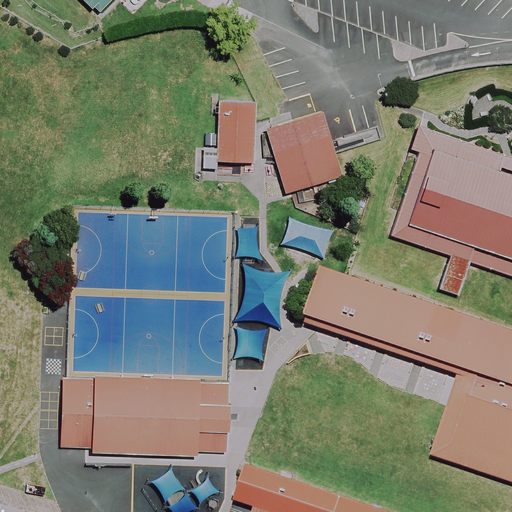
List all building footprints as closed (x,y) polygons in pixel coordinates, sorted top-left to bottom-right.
[(90,0),(95,5),(98,2),(104,8),(111,0),(90,0)] [(258,159),(260,99),(223,97),(221,158),(258,159)] [(469,107),(467,131),(491,126),(506,130),(511,107),(511,102),(502,100),(470,107),(469,107)] [(347,172),(327,108),(269,125),(289,190),(347,172)] [(511,153),(509,153),(422,122),(414,144),(423,147),(394,232),(454,252),(473,258),(511,271),(511,153)] [(454,252),(443,285),(462,291),(473,258),(454,252)] [(511,327),(326,266),(308,316),(460,372),(435,453),(511,478),(511,327)] [(229,449),(232,380),(205,379),(205,375),(101,372),(101,375),(66,374),(64,443),(97,444),(96,449),(205,453),(206,448),(229,449)] [(397,511),(250,463),(238,498),(260,505),(257,511),(397,511)] [(34,511),(0,501),(0,511),(34,511)]
